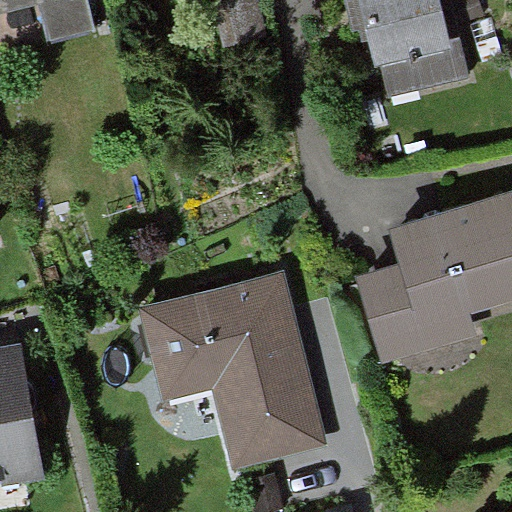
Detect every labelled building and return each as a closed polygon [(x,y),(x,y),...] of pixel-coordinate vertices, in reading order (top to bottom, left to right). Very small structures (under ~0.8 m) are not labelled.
[(38,0),(46,35),(92,25),(85,0),(0,0),(0,6),(30,0),(38,0)] [(398,94),(474,77),(464,38),(450,41),(440,0),(357,0),(360,9),(376,77),(393,73),(398,94)] [(376,336),(511,291),(511,193),(511,190),(431,217),(396,228),(405,257),(356,273),(376,336)] [(230,466),(323,445),(292,315),(283,275),(136,309),(159,408),(214,395),(230,466)] [(0,487),(43,480),(22,351),(0,354),(0,487)]
